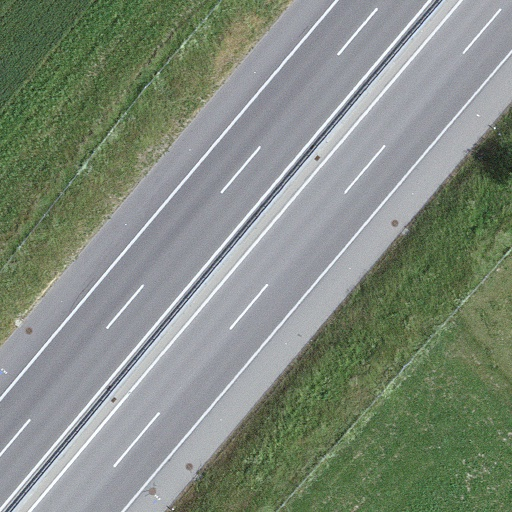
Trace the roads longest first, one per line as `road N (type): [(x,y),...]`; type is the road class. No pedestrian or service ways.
road 1 (motorway): [(74,511),(511,0)]
road 2 (motorway): [(383,0),(0,451)]
